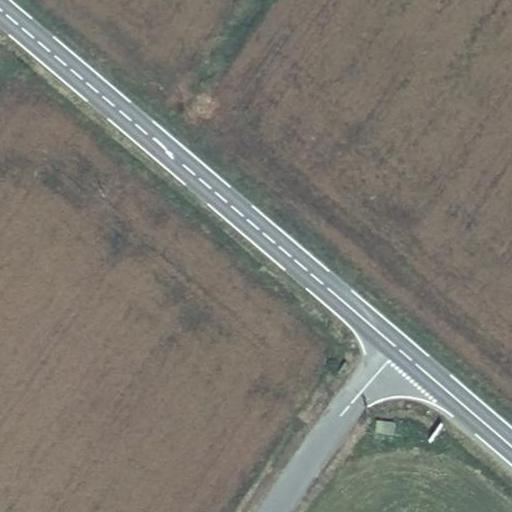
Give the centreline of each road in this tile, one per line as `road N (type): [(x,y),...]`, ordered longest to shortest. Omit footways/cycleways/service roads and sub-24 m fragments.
road 1 (secondary): [(400,345),(0,6)]
road 2 (unclassified): [(400,345),(281,511)]
road 3 (secondary): [(511,441),(400,345)]
